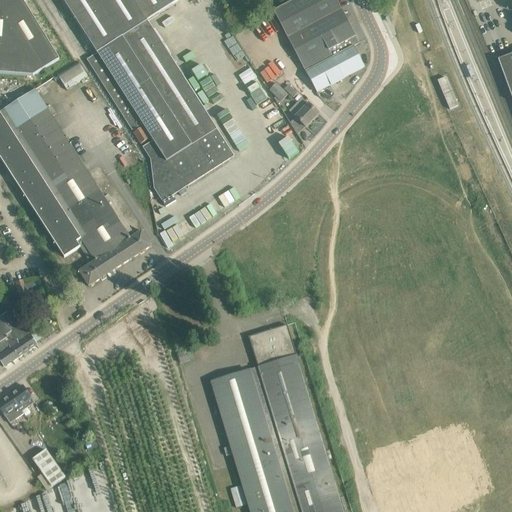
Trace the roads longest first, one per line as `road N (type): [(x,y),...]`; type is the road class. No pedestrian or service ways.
road 1 (unclassified): [(0,387),(285,182),(377,78),(383,61)]
road 2 (unknown): [(244,215),(261,137),(204,35),(205,0)]
road 3 (unclassified): [(372,511),(322,340)]
